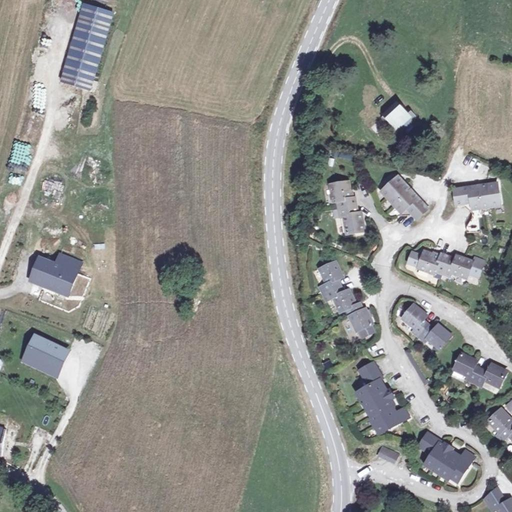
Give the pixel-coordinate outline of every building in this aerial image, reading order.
[(114,14),(85,5),(62,82),(91,91),(114,14)] [(409,109),(407,112),(399,103),(382,119),(394,132),(397,129),(401,132),(417,117),(409,109)] [(27,169),(33,146),(16,142),(10,165),(27,169)] [(429,210),(399,177),(382,193),(402,214),(408,209),(418,220),(429,210)] [(362,213),(358,214),(356,199),(352,199),(349,183),(332,186),(335,203),(339,202),(342,218),(345,217),(348,235),(365,232),(362,213)] [(473,211),(502,206),(498,184),(455,191),(457,206),(472,203),(473,211)] [(456,260),(434,252),(433,256),(425,253),(423,257),(413,254),(410,264),(420,268),(419,269),(435,275),(437,271),(451,277),(452,273),(468,279),(469,274),(479,278),(485,262),(475,259),(474,263),(457,257),(456,260)] [(78,273),(41,259),(33,279),(57,288),(56,292),(68,297),(78,273)] [(360,304),(357,306),(350,291),(344,294),(338,281),(344,278),(336,263),(321,270),(328,285),(322,288),(328,302),(335,299),(342,313),(345,312),(348,319),(351,318),(358,333),(360,332),(363,339),(375,333),(371,326),(373,325),(366,310),(363,311),(360,304)] [(441,350),(452,337),(439,326),(436,330),(424,321),(428,317),(414,306),(404,319),(417,330),(414,332),(426,342),(429,339),(441,350)] [(63,364),(69,352),(37,337),(30,352),(37,359),(34,366),(51,374),(57,361),(63,364)] [(367,346),(371,357),(385,352),(382,341),(367,346)] [(417,346),(406,352),(426,385),(436,379),(417,346)] [(492,365),(489,373),(476,367),(478,362),(462,355),(455,370),(466,376),(465,379),(482,387),(486,381),(501,388),(508,373),(492,365)] [(57,377),(63,364),(57,361),(51,374),(57,377)] [(392,407),(396,405),(381,381),(383,380),(374,364),(361,372),(370,387),(360,393),(375,417),(373,418),(383,434),(410,418),(405,410),(396,415),(392,408),(392,407)] [(511,421),(502,410),(489,422),(501,434),(498,436),(504,442),(509,436),(511,439),(511,421)] [(420,447),(433,455),(428,463),(451,479),(453,476),(460,481),(475,458),(467,452),(461,461),(454,457),(456,454),(441,444),(441,443),(428,434),(420,447)] [(379,456),(386,459),(388,454),(398,458),(399,455),(383,448),(379,456)] [(388,454),(386,459),(395,463),(398,458),(388,454)] [(498,511),(511,511),(511,501),(511,500),(506,503),(498,489),(486,499),(494,511),(497,509),(498,511)]
